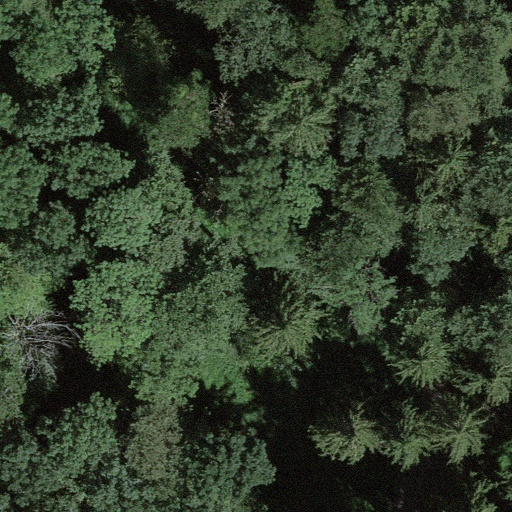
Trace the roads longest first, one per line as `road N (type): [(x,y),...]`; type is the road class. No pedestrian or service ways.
road 1 (track): [(478,0),(421,482)]
road 2 (track): [(413,511),(421,482),(511,405)]
